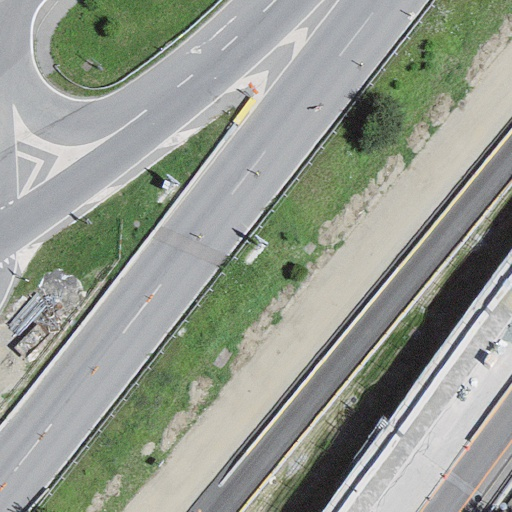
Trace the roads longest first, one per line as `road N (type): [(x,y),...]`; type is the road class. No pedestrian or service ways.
road 1 (motorway): [(381,0),(0,485)]
road 2 (motorway): [(186,511),(511,116)]
road 3 (primary): [(228,43),(138,139),(0,237)]
road 4 (residential): [(228,43),(80,127),(58,125),(30,106),(1,38)]
road 5 (secondary): [(401,511),(511,355)]
